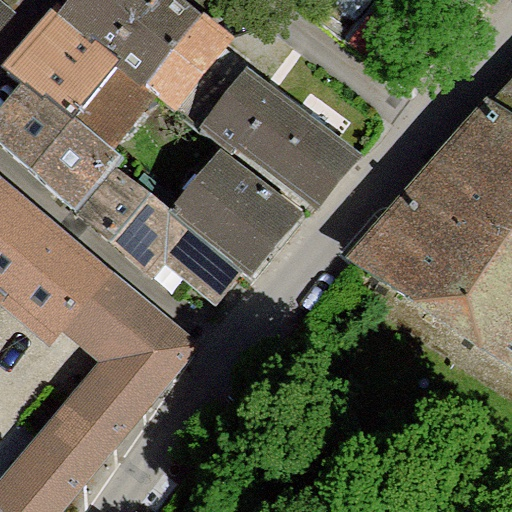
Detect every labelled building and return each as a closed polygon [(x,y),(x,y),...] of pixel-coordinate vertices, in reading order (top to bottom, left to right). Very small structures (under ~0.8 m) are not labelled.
[(152,246),(213,298),(236,271),(180,224),(109,162),(117,152),(100,135),(152,79),(176,99),(221,45),(169,0),(87,0),(63,30),(56,24),(12,74),(30,89),(0,128),(0,141),(138,263),(152,246)] [(0,27),(11,14),(0,5),(0,27)] [(378,6),(349,42),(408,88),(436,52),(378,6)] [(362,157),(221,45),(176,99),(224,139),(228,134),(318,209),(362,157)] [(511,85),(489,108),(359,266),(511,368),(511,85)] [(241,275),(292,220),(229,164),(180,224),(236,271),(241,275)] [(0,192),(0,293),(43,332),(59,313),(110,356),(0,492),(0,511),(57,511),(191,350),(0,192)]
